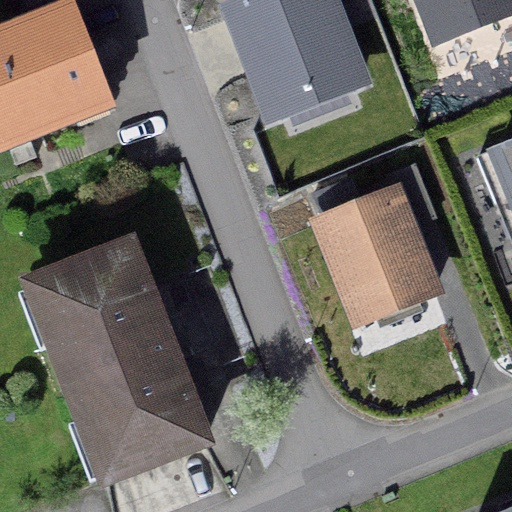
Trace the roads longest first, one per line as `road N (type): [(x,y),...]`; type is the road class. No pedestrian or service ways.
road 1 (residential): [(150,0),(335,477)]
road 2 (residential): [(335,477),(511,408)]
